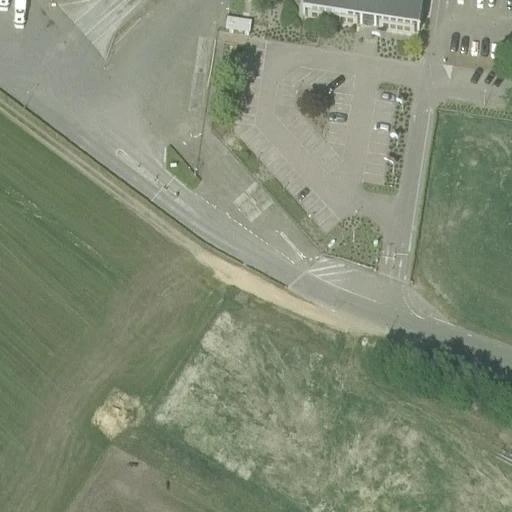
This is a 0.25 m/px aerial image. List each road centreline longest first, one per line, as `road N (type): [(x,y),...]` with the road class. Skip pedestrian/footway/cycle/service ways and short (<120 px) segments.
road 1 (unclassified): [(511,367),(394,324),(107,148)]
road 2 (track): [(0,109),(173,239),(280,307),(348,329),(394,324)]
road 3 (unknown): [(362,71),(293,59),(273,78),(267,112),(277,141),(315,182),(345,194)]
road 4 (unknown): [(362,71),(427,94),(439,15)]
road 5 (unknown): [(345,194),(362,71)]
